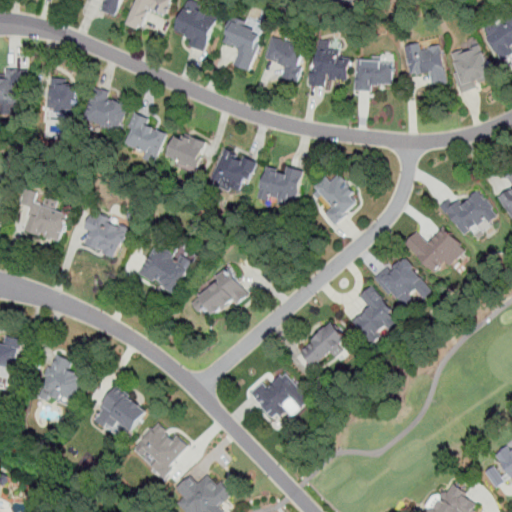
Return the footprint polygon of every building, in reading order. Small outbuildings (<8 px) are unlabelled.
[(123,0),(116,17),(102,11),(106,0),(123,0)] [(176,0),(173,10),(154,3),(152,7),(154,8),(149,22),(146,21),(144,25),(133,21),(141,0),(176,0)] [(186,9),(198,14),(200,10),(209,14),(207,17),(218,21),(205,52),(191,46),(194,38),(177,31),(186,9)] [(511,14),(511,56),(504,62),(488,38),(499,30),(497,27),(506,22),(504,19),(511,14)] [(245,21),(243,25),(256,31),(255,33),(262,36),(259,44),(262,45),(251,71),(235,64),(241,49),(227,43),(231,33),(228,31),(232,20),(236,22),(238,18),(245,21)] [(303,70),(299,82),(284,77),(288,65),(268,59),(274,38),(296,45),(296,47),(305,50),(300,69),(303,70)] [(421,44),(422,51),(430,49),(430,48),(444,46),(451,83),(433,86),(431,73),(419,75),(418,73),(411,74),(406,47),(421,44)] [(480,46),(489,65),(491,64),(496,73),(487,77),(489,80),(479,85),(478,81),(475,82),(477,87),(464,93),(455,75),(461,72),(453,55),(464,50),(465,54),(472,51),(472,50),(480,46)] [(352,60),(348,81),(337,79),(337,81),(331,79),(332,73),(329,73),(327,88),(311,85),(314,69),(317,69),(321,47),(341,51),(340,57),(352,60)] [(395,63),(393,85),(382,84),(382,85),(373,85),(372,92),(357,91),(358,61),(395,63)] [(23,105),(0,105),(0,79),(8,79),(8,70),(22,70),(23,105)] [(79,88),(76,112),(68,111),(67,115),(56,113),(57,109),(49,108),(53,78),(67,80),(67,83),(74,84),(74,87),(79,88)] [(98,87),(105,89),(105,87),(114,90),(112,97),(120,100),(121,97),(132,101),(130,108),(131,109),(127,122),(125,121),(122,130),(87,119),(98,87)] [(169,135),(157,159),(128,145),(135,130),(130,127),(137,113),(150,119),(148,125),(169,135)] [(193,137),(207,142),(199,162),(202,163),(200,168),(170,156),(177,137),(185,140),(186,137),(192,139),(193,137)] [(258,166),(250,181),(246,179),(240,191),(232,187),(232,185),(224,181),(222,183),(212,178),(226,150),(258,166)] [(276,172),(287,174),(289,168),(304,172),(297,202),(291,201),(289,206),(279,204),(280,199),(269,196),(268,200),(259,198),(261,189),(259,188),(263,175),(266,176),(268,166),(277,169),(276,172)] [(511,173),(511,215),(500,199),(511,190),(511,183),(507,177),(511,173)] [(347,180),(342,185),(346,190),(350,186),(357,193),(353,197),(359,203),(343,218),(344,219),(337,226),(327,215),(335,207),(317,188),(327,178),(332,183),(341,174),(347,180)] [(479,192),(498,217),(490,224),(487,221),(481,226),(483,229),(476,235),(472,230),(465,235),(448,213),(462,202),(465,206),(472,201),(470,199),(479,192)] [(72,223),(69,231),(67,230),(64,240),(56,237),(55,238),(49,236),(50,233),(43,230),(42,233),(29,228),(33,216),(30,215),(35,200),(74,213),(71,222),(72,223)] [(100,213),(113,219),(111,223),(122,228),(123,225),(128,228),(126,233),(128,234),(127,236),(129,237),(126,243),(125,242),(117,258),(105,253),(106,251),(101,249),(100,250),(87,244),(92,232),(86,229),(93,215),(99,217),(100,213)] [(444,228),(463,245),(454,255),(459,259),(452,266),(447,261),(437,273),(408,245),(419,234),(430,244),(444,228)] [(157,247),(165,253),(167,250),(175,255),(172,261),(189,271),(175,294),(166,288),(168,284),(164,282),(163,284),(156,279),(154,282),(140,274),(157,247)] [(415,257),(422,265),(420,267),(428,277),(427,278),(438,291),(431,298),(423,289),(416,295),(418,297),(410,304),(398,290),(393,294),(379,277),(392,266),(395,269),(405,260),(407,262),(411,258),(413,258),(415,257)] [(250,296),(238,305),(234,299),(214,314),(201,296),(221,282),(218,277),(229,268),(250,296)] [(398,316),(395,318),(399,324),(391,331),(389,328),(379,335),(381,338),(373,345),(354,322),(363,315),(365,317),(367,315),(366,314),(372,310),(361,297),(374,287),(398,316)] [(333,323),(348,340),(341,346),(345,351),(338,357),(333,352),(321,363),(319,361),(314,365),(302,352),(320,336),(319,335),(326,328),(327,329),(333,323)] [(23,340),(16,370),(2,366),(1,369),(0,368),(0,344),(5,345),(7,336),(23,340)] [(75,362),(71,371),(89,379),(78,403),(62,396),(60,399),(50,395),(52,391),(44,388),(49,377),(46,376),(50,367),(53,368),(59,355),(75,362)] [(287,374),(303,392),(293,400),(292,399),(286,405),(290,410),(282,418),(278,414),(274,418),(270,417),(269,415),(269,413),(252,394),(264,383),(270,389),(277,382),(276,381),(283,376),(284,377),(287,374)] [(142,409),(145,411),(134,431),(118,422),(115,428),(108,424),(107,426),(98,421),(116,389),(129,396),(128,399),(143,407),(142,409)] [(161,424),(169,432),(164,437),(165,438),(169,434),(175,440),(179,436),(190,447),(169,469),(166,466),(162,469),(156,463),(159,460),(150,451),(145,455),(137,448),(144,440),(144,439),(153,429),(155,430),(161,424)] [(511,443),(497,453),(511,475),(511,443)] [(511,478),(501,487),(491,472),(500,466),(507,476),(511,472),(511,470),(502,455),(507,452),(506,450),(511,445),(511,478)] [(209,476),(219,486),(224,482),(227,485),(229,484),(236,491),(221,508),(225,511),(189,511),(180,504),(189,495),(187,493),(197,483),(200,485),(209,476)] [(468,494),(466,497),(478,505),(473,511),(427,511),(431,508),(437,507),(442,500),(440,498),(444,494),(447,493),(449,493),(454,485),(468,494)]
